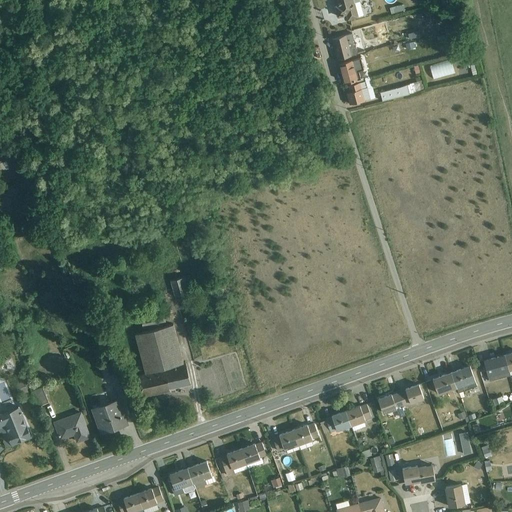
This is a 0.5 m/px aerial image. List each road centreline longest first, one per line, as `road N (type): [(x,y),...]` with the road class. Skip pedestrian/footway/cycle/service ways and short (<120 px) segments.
road 1 (tertiary): [(0,503),(419,350)]
road 2 (residential): [(309,0),(419,350)]
